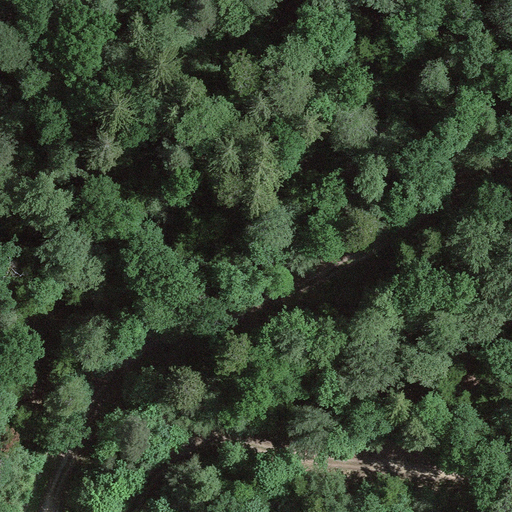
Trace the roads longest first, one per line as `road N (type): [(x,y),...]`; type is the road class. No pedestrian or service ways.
road 1 (track): [(511,175),(398,231),(342,270),(156,346),(120,371),(65,468),(52,511)]
road 2 (track): [(134,511),(164,463),(212,441),(407,473),(511,478)]
